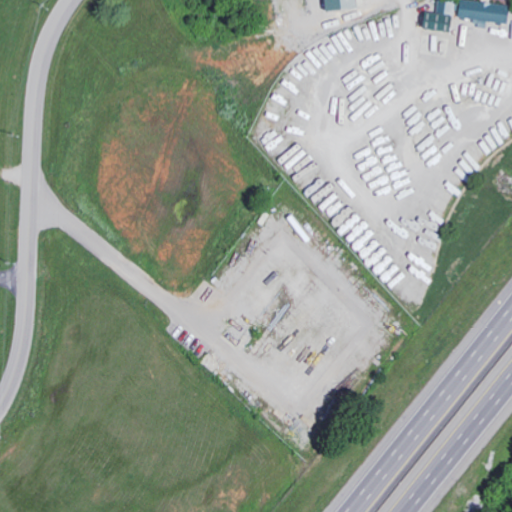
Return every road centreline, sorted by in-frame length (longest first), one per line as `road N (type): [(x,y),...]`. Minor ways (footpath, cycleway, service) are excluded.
road 1 (residential): [(0,403),(23,334),(36,85),(45,45),(69,0)]
road 2 (track): [(251,511),(283,478),(287,452),(128,299),(121,265)]
road 3 (motorway): [(511,297),(340,511)]
road 4 (motorway): [(418,511),(511,396)]
